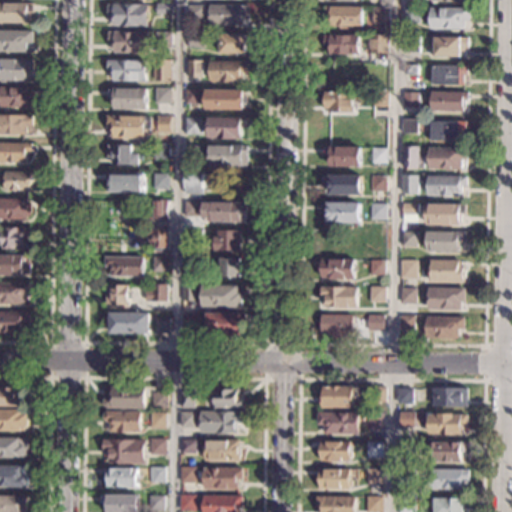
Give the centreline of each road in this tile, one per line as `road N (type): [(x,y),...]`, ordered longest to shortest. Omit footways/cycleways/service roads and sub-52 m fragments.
road 1 (residential): [(65,511),(75,0)]
road 2 (residential): [(281,511),(291,0)]
road 3 (residential): [(501,511),(508,0)]
road 4 (residential): [(511,363),(0,357)]
